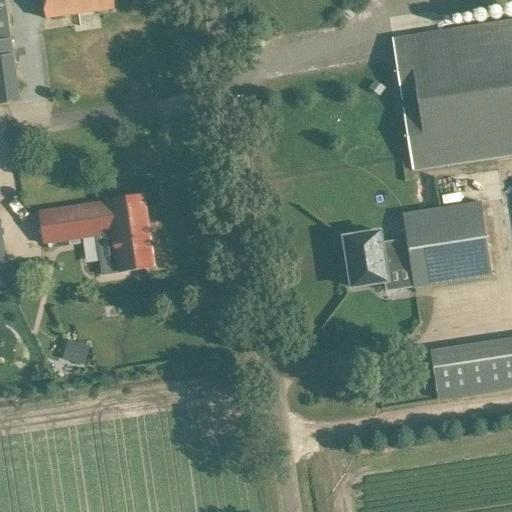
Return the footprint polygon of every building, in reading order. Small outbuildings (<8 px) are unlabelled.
[(0,0),(0,38),(10,37),(5,0),(0,0)] [(43,0),(46,18),(115,8),(113,0),(43,0)] [(511,20),(392,39),(413,170),(511,154),(511,20)] [(0,40),(0,104),(20,102),(11,39),(0,40)] [(375,80),(369,87),(379,95),(385,88),(375,80)] [(120,273),(154,267),(143,195),(107,201),(107,202),(39,212),(44,244),(112,233),(116,260),(118,260),(120,273)] [(480,202),(441,208),(403,214),(406,239),(385,242),(384,237),(355,241),(360,275),(389,270),(388,262),(409,259),(414,288),(492,276),(480,202)] [(0,283),(9,283),(6,264),(0,222),(0,283)] [(19,298),(31,329),(53,321),(41,289),(19,298)] [(511,336),(430,349),(438,398),(438,399),(511,387),(511,336)] [(90,346),(79,343),(74,362),(85,365),(90,346)]
